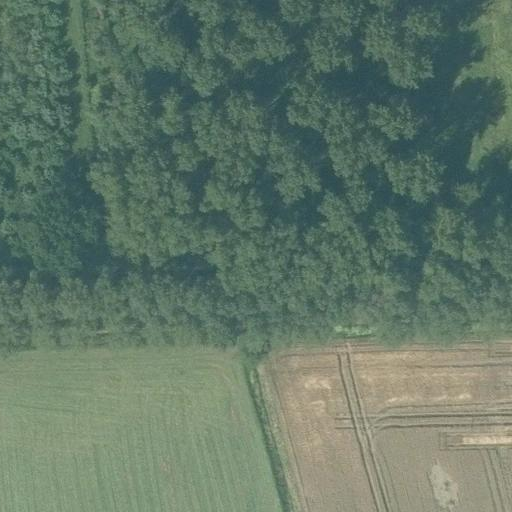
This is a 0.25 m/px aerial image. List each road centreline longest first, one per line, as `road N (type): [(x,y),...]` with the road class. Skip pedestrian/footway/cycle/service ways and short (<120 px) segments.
road 1 (unclassified): [(0,310),(511,295)]
road 2 (track): [(91,307),(66,0)]
